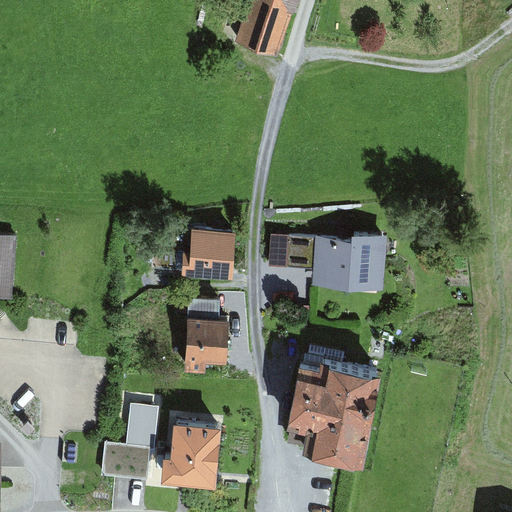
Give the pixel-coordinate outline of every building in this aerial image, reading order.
[(294,0),(246,0),(236,32),(279,47),(294,0)] [(236,223),(191,221),(189,267),(234,269),(236,223)] [(0,290),(13,292),(17,229),(0,228),(0,290)] [(315,237),(271,235),(270,265),(313,268),(315,237)] [(353,239),(350,287),(383,289),(386,237),(353,235),(353,239)] [(353,239),(315,237),(313,268),(312,285),(350,287),(353,239)] [(228,311),(187,310),(186,352),(227,353),(228,311)] [(357,456),(375,364),(305,350),(287,442),(357,456)] [(220,426),(177,422),(173,460),(165,459),(163,481),(188,483),(214,486),(220,426)] [(150,447),(106,443),(103,475),(115,476),(147,479),(150,447)]
